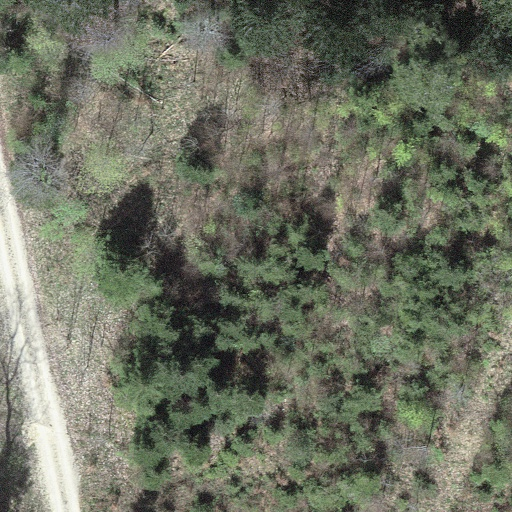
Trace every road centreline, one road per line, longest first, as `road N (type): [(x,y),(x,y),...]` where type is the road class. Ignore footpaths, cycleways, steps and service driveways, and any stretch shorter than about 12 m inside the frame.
road 1 (track): [(67,511),(0,192)]
road 2 (track): [(438,511),(511,351)]
